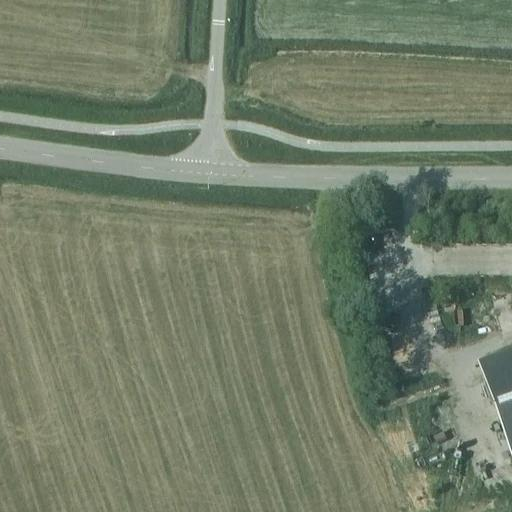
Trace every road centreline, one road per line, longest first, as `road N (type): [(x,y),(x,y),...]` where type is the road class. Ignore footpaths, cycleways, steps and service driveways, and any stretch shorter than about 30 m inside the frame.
road 1 (secondary): [(209,175),(511,185)]
road 2 (secondary): [(0,152),(209,175)]
road 3 (unclassified): [(209,175),(218,0)]
